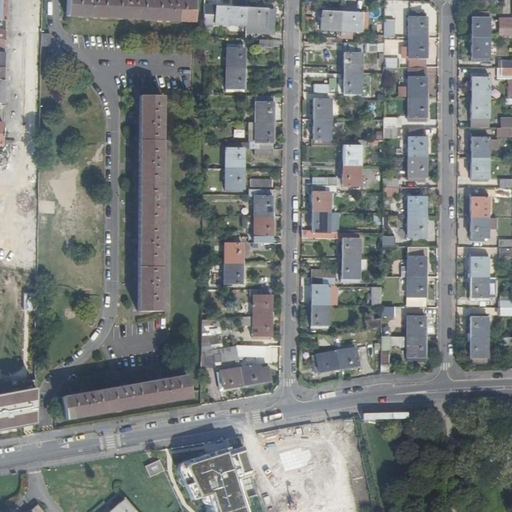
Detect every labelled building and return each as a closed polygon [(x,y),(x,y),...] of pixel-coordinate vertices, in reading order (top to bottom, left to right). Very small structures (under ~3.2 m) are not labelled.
[(39,0),(10,0),(8,146),(4,158),(0,156),(0,266),(37,274),(39,0)] [(194,23),(195,1),(178,0),(68,0),(68,17),(194,23)] [(247,27),(248,9),(219,7),(218,25),(247,27)] [(275,11),(248,9),(247,27),(246,40),(261,41),(263,41),(263,35),(274,35),(275,11)] [(342,32),(343,14),(323,13),(322,30),(342,32)] [(362,15),(343,14),(342,32),(361,33),(362,15)] [(473,14),(472,39),(490,39),(490,20),(480,19),(480,14),(473,14)] [(410,39),(427,39),(427,19),(427,16),(410,16),(410,39)] [(511,39),(511,19),(501,20),(501,39),(511,39)] [(397,23),(385,23),(385,39),(397,39),(397,23)] [(51,35),(43,35),(42,48),(51,48),(51,35)] [(427,59),(427,39),(410,39),(410,59),(427,59)] [(490,39),(472,39),(472,64),(489,64),(490,39)] [(385,53),(385,45),(367,45),(367,44),(345,43),(345,75),(362,75),(362,55),(367,55),(367,53),(385,53)] [(228,70),(245,70),(246,46),(228,45),(228,70)] [(385,60),(385,68),(400,69),(400,60),(385,60)] [(511,61),(502,62),(502,69),(511,69),(511,61)] [(427,99),(427,69),(410,69),(409,99),(427,99)] [(511,69),(502,69),(502,77),(511,77),(511,80),(509,80),(509,99),(511,99),(511,69)] [(245,92),(245,70),(228,70),(228,92),(245,92)] [(362,75),(345,75),(344,95),(362,95),(362,75)] [(470,99),(472,99),(490,99),(490,78),(482,77),(482,76),(472,76),(472,95),(470,95),(470,99)] [(329,94),(329,86),(314,86),(314,94),(329,94)] [(161,313),(163,97),(141,97),(139,313),(161,313)] [(274,124),(274,98),(257,98),(256,124),(274,124)] [(427,122),(427,99),(409,99),(410,122),(427,122)] [(490,99),(472,99),(470,99),(469,103),(472,103),(472,122),(481,122),(482,121),(489,121),(490,99)] [(315,101),(314,121),(332,121),(332,101),(315,101)] [(399,119),(384,119),(384,121),(384,128),(399,128),(399,119)] [(511,129),(511,119),(499,119),(499,129),(501,129),(511,129)] [(332,121),(314,121),(314,147),(337,147),(338,141),(332,141),(332,121)] [(481,122),(472,122),(472,129),(489,129),(489,121),(482,121),(481,122)] [(256,150),(274,151),(274,124),(256,124),(250,124),(250,145),(250,150),(256,150)] [(399,140),(399,128),(384,128),(384,140),(399,140)] [(511,129),(501,129),(502,137),(511,137),(511,129)] [(472,136),(472,159),(489,159),(489,150),(499,151),(499,141),(489,141),(489,137),(481,137),(481,136),(472,136)] [(409,158),(427,158),(427,139),(409,139),(409,158)] [(344,148),(344,167),(361,167),(361,148),(344,148)] [(227,170),(244,170),(244,150),(227,150),(227,170)] [(426,183),(427,158),(409,158),(409,182),(419,182),(419,183),(426,183)] [(489,159),(472,159),(471,182),(489,182),(489,159)] [(361,167),(344,167),(343,188),(361,188),(361,167)] [(244,190),(244,170),(227,170),(226,190),(244,190)] [(327,187),(313,187),(313,214),(330,214),(331,187),(327,187)] [(384,188),(384,194),(384,197),(399,197),(399,188),(384,188)] [(255,218),(273,218),(273,192),(250,191),(250,198),(256,199),(255,218)] [(472,195),(471,219),(493,219),(493,210),(489,210),(489,195),(472,195)] [(409,218),(426,218),(427,199),(409,199),(409,218)] [(330,214),(313,214),(312,240),(336,240),(337,233),(330,233),(330,214)] [(272,238),(273,218),(255,218),(255,238),(272,238)] [(426,242),(426,218),(409,218),(409,241),(417,242),(426,242)] [(493,219),(471,219),(471,239),(489,239),(489,230),(497,230),(497,219),(493,219)] [(343,240),(343,260),(360,260),(360,243),(360,233),(337,233),(336,240),(343,240)] [(511,240),(501,240),(501,248),(511,248),(511,240)] [(225,265),(243,265),(243,245),(226,245),(225,265)] [(409,278),(426,278),(426,259),(429,259),(429,248),(409,248),(409,278)] [(511,248),(501,248),(501,256),(511,256),(511,248)] [(471,255),(471,278),(488,278),(488,255),(471,255)] [(360,260),(343,260),(342,281),(360,281),(360,260)] [(243,285),(243,265),(225,265),(225,285),(243,285)] [(408,308),(426,308),(426,278),(409,278),(408,308)] [(488,278),(471,278),(471,304),(477,304),(477,302),(488,302),(488,278)] [(313,279),(312,279),(312,306),(330,307),(337,307),(337,288),(336,288),(336,279),(313,279)] [(375,289),(375,307),(383,307),(383,288),(375,289)] [(254,318),(271,317),(272,292),(254,292),(254,318)] [(330,307),(312,306),(312,329),(329,329),(330,307)] [(511,309),(501,310),(501,317),(511,317),(511,309)] [(408,337),(426,338),(426,319),(425,319),(425,315),(408,315),(408,337)] [(471,316),(471,338),(488,338),(488,317),(471,316)] [(271,340),(271,317),(254,318),(254,326),(253,340),(271,340)] [(254,326),(254,318),(243,318),(242,326),(254,326)] [(203,321),(202,347),(223,345),(219,320),(203,321)] [(366,323),(367,331),(382,329),(382,320),(366,323)] [(333,337),(319,337),(319,345),(335,345),(333,337)] [(382,337),(382,354),(390,354),(390,346),(408,346),(408,358),(426,359),(426,338),(408,337),(382,337)] [(488,338),(471,338),(471,359),(488,359),(488,338)] [(207,352),(206,368),(216,368),(216,364),(222,364),(238,361),(238,358),(236,347),(207,352)] [(266,359),(266,348),(236,347),(238,358),(266,359)] [(336,353),(339,371),(359,367),(356,350),(336,353)] [(316,375),(339,371),(336,353),(314,357),(316,368),(315,368),(316,375)] [(240,370),(243,387),(271,382),(269,369),(261,370),(260,366),(258,367),(257,364),(251,364),(250,363),(239,365),(240,370)] [(220,391),(243,387),(240,370),(217,374),(220,391)] [(81,395),(62,398),(63,403),(62,403),(63,405),(64,405),(66,420),(191,399),(187,377),(168,380),(168,379),(163,376),(160,382),(128,387),(128,386),(123,384),(121,388),(89,394),(89,392),(83,390),(81,395)] [(0,430),(35,424),(34,387),(0,393),(0,430)] [(286,431),(295,489),(315,486),(315,480),(325,479),(324,472),(340,469),(337,456),(357,452),(354,429),(317,435),(319,444),(305,446),(302,428),(286,431)] [(251,511),(248,499),(260,495),(246,446),(178,464),(191,501),(201,499),(204,505),(212,505),(214,511),(251,511)] [(259,463),(262,487),(287,484),(284,460),(259,463)] [(165,473),(159,462),(145,468),(151,480),(165,473)] [(135,511),(124,500),(123,501),(124,502),(112,511),(135,511)]
